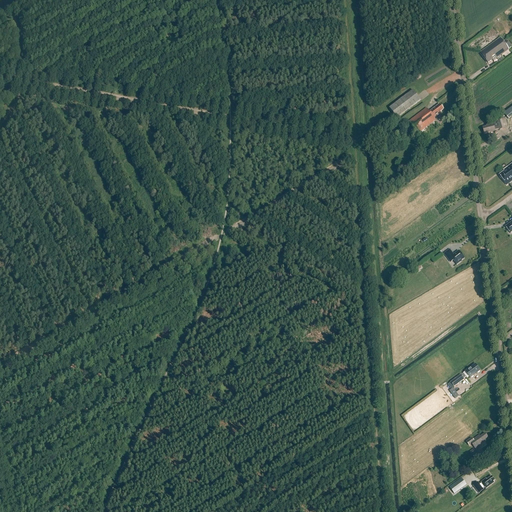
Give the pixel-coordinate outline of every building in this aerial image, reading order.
[(509,50),(509,49),(511,47),(508,42),(505,45),(500,38),(480,53),(488,64),(493,60),(493,61),(496,59),(497,59),(509,50)] [(389,109),(397,119),(421,101),(413,91),(389,109)] [(440,112),(443,110),(439,105),(429,112),(426,108),(408,122),(417,135),(436,120),(434,118),(441,113),(440,112)] [(504,129),(504,127),(507,126),(505,119),(497,121),(498,123),(486,126),(486,128),(483,129),(484,135),(495,132),(495,131),(499,130),(500,131),(504,129)] [(511,181),(511,163),(504,170),(505,171),(499,175),(500,176),(499,176),(501,179),(501,178),(507,186),(511,181)] [(502,166),(495,171),(498,175),(504,171),(502,169),(504,168),(502,166)] [(461,260),(464,258),(459,251),(454,255),(450,249),(444,254),(449,260),(452,258),(457,265),(462,261),(461,260)] [(475,364),(465,372),(464,373),(467,378),(469,377),(470,378),(480,371),(475,364)] [(461,375),(450,383),(454,387),(464,379),(461,375)] [(449,390),(454,399),(458,396),(453,388),(449,390)] [(486,438),(488,437),(485,433),(480,437),(479,435),(473,440),(472,438),(466,442),(469,446),(471,445),(474,449),(487,440),(486,438)] [(493,481),(494,481),(492,477),(487,480),(486,479),(481,483),(485,489),(494,483),(493,481)] [(466,485),(462,479),(449,488),(454,494),(466,485)]
